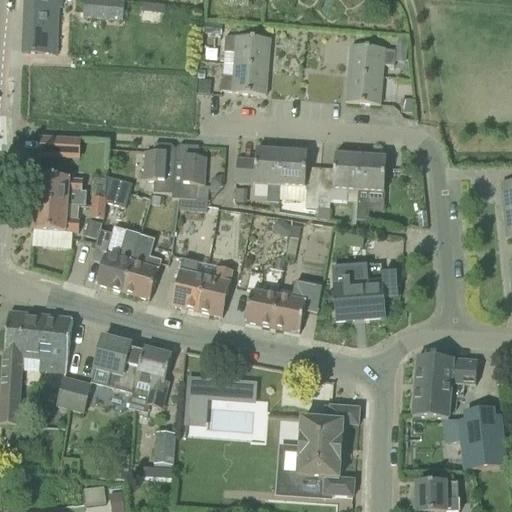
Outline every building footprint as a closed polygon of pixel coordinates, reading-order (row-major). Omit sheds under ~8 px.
[(61,16),(61,0),(45,0),(45,9),(25,8),(23,56),(56,57),(58,16),(61,16)] [(25,0),(25,8),(45,9),(45,0),(25,0)] [(98,0),(84,0),(83,21),(123,24),(125,2),(98,0)] [(249,0),(223,0),(222,7),(249,9),(249,0)] [(185,28),(196,28),(196,20),(185,20),(185,28)] [(204,25),(203,37),(222,38),(223,27),(204,25)] [(234,68),(269,71),(271,42),(237,40),(237,41),(226,40),(225,56),(235,56),(234,68)] [(117,67),(191,71),(190,71),(191,53),(192,53),(168,51),(168,43),(150,42),(150,50),(118,48),(118,49),(117,67)] [(351,49),(348,77),(383,80),(384,68),(395,69),(396,54),(385,53),(385,52),(351,49)] [(232,96),(266,99),(269,71),(234,68),(233,80),(223,79),(222,94),(232,95),(232,96)] [(383,80),(348,77),(347,92),(350,93),(349,104),(346,104),(346,106),(380,108),(383,80)] [(200,83),(199,96),(211,96),(212,83),(200,83)] [(413,103),(402,103),(402,116),(414,116),(413,103)] [(176,152),(172,148),(155,147),(154,156),(146,155),(144,184),(155,184),(154,196),(172,198),(172,202),(173,202),(176,152)] [(44,148),(43,166),(68,168),(70,150),(44,148)] [(198,161),(199,150),(180,148),(176,152),(173,202),(180,203),(197,204),(197,189),(205,190),(206,161),(198,161)] [(280,189),(282,155),(257,153),(256,164),(237,163),(235,186),(269,188),(267,206),(279,206),(279,203),(280,189)] [(305,190),(308,156),(282,155),(280,189),(305,190)] [(333,197),(318,196),(317,212),(330,213),(330,206),(353,208),(351,227),(356,228),(356,224),(357,207),(359,194),(358,194),(361,160),(336,158),(333,197)] [(386,162),(361,160),(358,194),(359,194),(356,224),(368,224),(370,195),(384,196),(386,162)] [(35,205),(35,207),(68,209),(69,195),(81,196),(83,184),(70,183),(70,182),(37,179),(36,191),(33,194),(32,202),(35,205)] [(211,184),(210,190),(222,191),(223,179),(215,179),(211,184)] [(105,207),(125,213),(132,189),(107,181),(105,202),(105,207)] [(511,184),(501,186),(504,214),(511,212),(511,184)] [(311,212),(317,212),(318,196),(307,195),(306,211),(311,212)] [(161,200),(152,199),(152,208),(160,209),(161,200)] [(91,211),(105,212),(105,207),(105,202),(92,201),(91,211)] [(207,216),(208,205),(197,204),(180,203),(179,213),(207,216)] [(66,235),(79,236),(79,224),(67,223),(68,209),(35,207),(33,234),(66,236),(66,235)] [(105,212),(91,211),(90,222),(104,223),(105,212)] [(288,240),(290,237),(292,229),(283,223),(276,223),(273,228),(274,234),(283,241),(288,240)] [(102,228),(89,224),(84,239),(97,243),(102,228)] [(292,229),(287,256),(285,265),(294,266),(296,258),(300,230),(292,229)] [(108,251),(112,238),(100,234),(96,247),(108,251)] [(124,296),(139,238),(126,234),(118,261),(105,257),(96,288),(124,296)] [(150,304),(162,264),(150,260),(155,243),(140,239),(140,238),(139,238),(124,296),(150,304)] [(277,260),(274,271),(282,273),(285,262),(277,260)] [(197,315),(205,281),(196,279),(199,267),(183,263),(172,309),(197,315)] [(382,286),(368,287),(366,269),(332,271),(333,290),(336,325),(386,321),(384,302),(399,301),(397,277),(382,278),(382,286)] [(197,315),(223,321),(234,275),(217,271),(215,283),(205,281),(197,315)] [(251,294),(245,326),(273,331),(279,300),(251,294)] [(279,300),(273,331),(300,337),(306,305),(279,300)] [(21,341),(23,318),(9,317),(0,420),(0,428),(18,430),(23,360),(23,342),(21,341)] [(23,360),(40,363),(45,320),(23,318),(21,341),(23,342),(23,360)] [(67,377),(73,323),(45,320),(40,363),(40,373),(67,377)] [(108,391),(133,398),(144,352),(131,349),(103,341),(95,374),(111,378),(108,391)] [(170,386),(166,385),(172,360),(144,352),(140,372),(133,398),(129,414),(148,419),(150,410),(163,414),(170,386)] [(417,361),(415,387),(437,389),(436,395),(451,396),(451,388),(468,390),(476,391),(478,365),(417,361)] [(79,386),(65,382),(58,411),(71,414),(79,386)] [(233,385),(210,384),(209,399),(232,401),(233,385)] [(91,390),(79,386),(71,414),(84,418),(91,390)] [(448,423),(450,400),(451,396),(436,395),(437,389),(415,387),(412,420),(448,423)] [(203,426),(205,403),(189,402),(188,425),(203,426)] [(360,413),(332,410),(325,410),(324,426),(303,425),(299,481),(297,497),(324,498),(324,499),(353,501),(355,484),(339,483),(344,429),(359,430),(360,413)] [(464,474),(507,469),(501,421),(494,422),(493,412),(465,416),(466,425),(458,426),(464,474)] [(160,468),(174,469),(176,438),(157,436),(155,468),(160,468)] [(20,461),(6,459),(4,470),(19,472),(20,461)] [(120,462),(111,469),(110,472),(100,472),(99,481),(127,483),(129,463),(120,462)] [(172,473),(135,471),(134,484),(172,487),(172,473)] [(458,511),(458,488),(417,488),(416,502),(414,502),(413,511),(458,511)] [(104,491),(83,493),(85,510),(106,508),(104,491)] [(110,498),(111,511),(123,511),(122,496),(110,498)]
